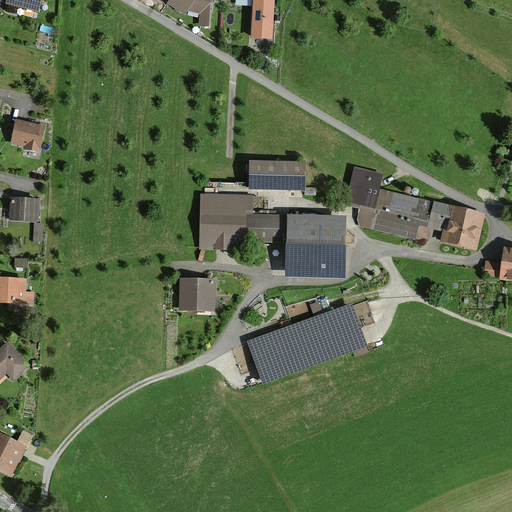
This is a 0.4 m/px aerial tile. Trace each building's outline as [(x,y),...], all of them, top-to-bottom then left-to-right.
[(39,0),(2,0),(2,3),(36,13),(39,0)] [(209,0),(168,0),(167,4),(205,15),(209,0)] [(236,0),(237,8),(250,9),(250,0),(236,0)] [(274,0),(253,0),(251,40),(272,41),(274,0)] [(42,130),(12,124),(7,145),(38,151),(42,130)] [(306,158),(249,156),(249,160),(247,160),(246,186),(305,188),(306,158)] [(383,172),(354,165),(346,202),(360,205),(357,217),(362,226),(427,240),(430,227),(442,229),(439,240),(477,249),(486,211),(380,187),(383,172)] [(285,273),(345,274),(347,211),(287,210),(287,213),(253,212),(254,193),(201,192),(199,247),(243,248),(243,242),(286,243),(285,273)] [(37,204),(9,203),(8,223),(36,224),(37,204)] [(511,253),(502,252),(499,279),(511,280),(511,253)] [(22,281),(0,280),(0,302),(9,302),(9,308),(31,308),(31,296),(21,295),(22,281)] [(210,282),(177,282),(176,311),(209,312),(210,282)] [(352,300),(247,338),(262,381),(368,342),(352,300)] [(372,317),(368,304),(357,307),(359,314),(363,313),(365,319),(372,317)] [(4,346),(0,349),(0,375),(3,373),(10,381),(24,367),(4,346)] [(24,431),(18,444),(29,449),(34,436),(24,431)] [(19,449),(0,440),(0,476),(4,479),(19,449)]
